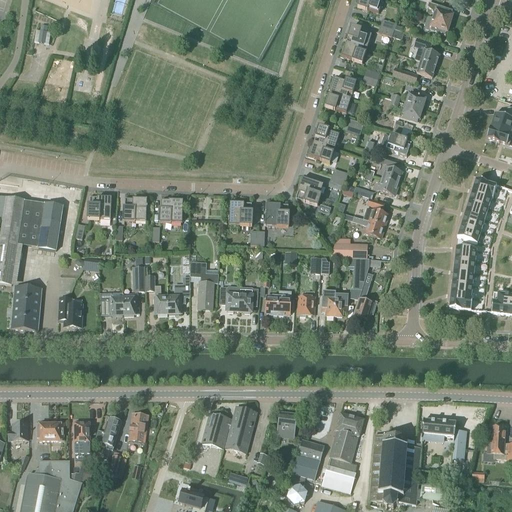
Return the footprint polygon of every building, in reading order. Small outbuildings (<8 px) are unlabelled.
[(115,0),(112,15),(122,17),(126,0),(115,0)] [(383,2),(377,0),(360,0),(357,9),(357,10),(367,13),(367,12),(378,16),(383,2)] [(435,17),(434,20),(451,26),(453,19),(452,18),(453,14),(438,9),(439,8),(428,4),(427,9),(432,12),(435,17)] [(451,26),(434,20),(428,19),(424,31),(445,38),(447,34),(448,34),(451,26)] [(382,22),(380,28),(394,33),(396,26),(382,22)] [(404,34),(415,38),(417,31),(406,27),(404,34)] [(49,29),(41,28),(40,34),(38,46),(46,47),(48,35),(49,29)] [(394,33),(380,28),(378,35),(392,39),(394,33)] [(350,31),(346,45),(367,52),(371,37),(360,34),(361,33),(351,30),(350,31)] [(420,64),(435,69),(436,68),(437,68),(439,63),(437,63),(439,57),(428,54),(431,46),(417,41),(414,50),(418,51),(415,62),(420,64)] [(367,52),(346,45),(341,59),(352,62),(352,64),(362,67),(362,66),(367,52)] [(435,69),(420,64),(416,76),(432,81),(433,75),(435,75),(436,71),(435,70),(435,69)] [(392,78),(415,85),(418,78),(395,71),(392,78)] [(366,72),(364,78),(378,83),(380,76),(366,72)] [(378,83),(364,78),(362,85),(375,89),(378,83)] [(334,81),(330,95),(351,101),(355,87),(355,86),(346,83),(345,84),(334,81)] [(351,101),(330,95),(325,109),(325,110),(335,113),(335,112),(346,116),(351,101)] [(410,95),(406,107),(421,112),(423,106),(424,107),(426,102),(425,102),(425,100),(410,95)] [(390,96),(388,101),(398,104),(400,99),(393,97),(390,96)] [(398,104),(388,101),(383,99),(380,108),(389,111),(390,107),(397,109),(398,104)] [(421,112),(406,107),(402,119),(410,122),(410,121),(418,123),(418,122),(419,122),(421,117),(420,117),(421,112)] [(491,127),(490,128),(511,134),(511,129),(511,110),(507,109),(505,116),(504,118),(494,115),(494,116),(491,127)] [(350,121),(348,128),(362,133),(364,126),(350,121)] [(362,133),(348,128),(346,135),(359,139),(362,133)] [(487,139),(486,141),(487,141),(499,145),(507,147),(511,134),(490,128),(489,132),(487,139)] [(318,130),(313,144),(334,151),(339,137),(328,134),(328,132),(318,129),(318,130)] [(407,143),(398,140),(397,141),(390,139),(385,153),(393,155),(394,155),(398,156),(397,157),(406,160),(411,145),(407,144),(407,143)] [(365,153),(371,155),(374,145),(369,143),(365,153)] [(334,151),(313,144),(309,159),(320,162),(320,163),(329,166),(330,165),(334,151)] [(379,164),(396,170),(398,164),(381,158),(379,164)] [(385,174),(382,182),(398,187),(401,181),(400,180),(401,175),(385,169),(384,174),(385,174)] [(334,171),(332,178),(345,182),(348,176),(334,171)] [(345,182),(332,178),(330,185),(343,189),(345,182)] [(295,201),(304,204),(303,205),(317,209),(321,198),(319,198),(323,187),(302,180),(295,201)] [(398,187),(382,182),(380,189),(379,188),(378,193),(394,198),(395,193),(396,193),(398,187)] [(490,187),(475,182),(472,193),(491,200),(495,188),(490,187)] [(354,196),(371,201),(373,195),(356,189),(354,196)] [(491,200),(472,193),(468,205),(487,211),(491,200)] [(90,199),(89,208),(88,208),(87,222),(99,223),(99,222),(110,222),(111,200),(90,199)] [(6,201),(3,225),(0,241),(0,286),(11,288),(17,247),(38,250),(56,253),(60,225),(63,209),(45,206),(24,203),(6,201)] [(125,201),(125,209),(123,209),(123,224),(135,224),(135,223),(146,224),(147,201),(125,201)] [(367,207),(374,210),(382,212),(384,206),(369,201),(367,207)] [(161,202),(161,211),(159,211),(159,225),(171,226),(171,225),(182,225),(183,203),(161,202)] [(229,227),(240,227),(240,229),(252,229),(252,215),(251,215),(251,206),(230,205),(229,227)] [(337,212),(343,214),(346,207),(339,205),(337,212)] [(487,211),(468,205),(464,217),(484,223),(487,211)] [(265,228),(276,229),(276,230),(288,231),(289,216),(288,216),(288,207),(266,206),(265,228)] [(360,221),(384,229),(385,224),(387,223),(388,220),(387,219),(388,217),(366,211),(363,222),(360,221)] [(384,229),(360,221),(354,219),(345,217),(343,221),(352,224),(367,229),(365,236),(380,241),(380,240),(382,239),(383,235),(382,234),(384,229)] [(484,223),(464,217),(461,228),(481,234),(484,223)] [(75,241),(82,242),(85,228),(78,227),(75,241)] [(481,234),(461,228),(457,240),(477,247),(481,234)] [(331,260),(366,262),(367,248),(350,247),(350,241),(340,241),(339,247),(335,246),(331,260)] [(476,253),(455,250),(454,261),(475,264),(476,253)] [(289,262),(289,267),(295,267),(296,256),(286,255),(285,260),(285,261),(289,262)] [(314,271),(314,276),(320,276),(320,261),(311,260),(310,271),(314,271)] [(320,261),(320,276),(321,276),(329,277),(329,265),(327,265),(325,261),(326,261),(322,261),(320,261)] [(369,262),(348,261),(347,271),(354,271),(353,292),(362,293),(363,287),(366,279),(369,271),(369,270),(369,269),(369,262)] [(475,264),(454,261),(453,274),(473,276),(475,264)] [(369,269),(380,270),(381,263),(371,262),(369,262),(369,269)] [(85,263),(84,269),(99,271),(100,265),(92,264),(85,263)] [(197,312),(212,313),(214,286),(218,286),(218,277),(205,276),(206,266),(190,265),(190,279),(201,280),(201,285),(199,285),(197,312)] [(132,270),(133,293),(134,295),(145,294),(145,279),(144,270),(132,270)] [(473,276),(453,274),(451,286),(472,288),(473,276)] [(168,318),(167,300),(161,300),(160,289),(155,289),(155,279),(145,279),(145,294),(155,294),(155,317),(161,317),(161,318),(168,318)] [(260,298),(264,299),(265,289),(269,290),(269,283),(261,282),(260,298)] [(174,300),(167,300),(168,318),(175,318),(175,316),(180,316),(180,306),(185,306),(185,300),(190,300),(189,283),(183,283),(183,288),(179,288),(177,289),(176,290),(175,292),(175,299),(174,299),(174,300)] [(472,288),(451,286),(450,298),(471,300),(472,288)] [(335,298),(334,319),(342,320),(342,316),(346,316),(347,298),(337,298),(338,287),(336,287),(335,296),(335,298)] [(363,287),(362,293),(353,319),(354,319),(354,321),(360,323),(361,321),(367,323),(369,316),(373,318),(377,304),(365,300),(368,289),(363,287)] [(39,318),(38,318),(39,313),(40,313),(42,291),(15,289),(11,331),(38,334),(39,318)] [(233,314),(239,314),(240,290),(228,289),(228,290),(220,290),(219,307),(227,308),(226,314),(228,314),(228,315),(233,316),(233,314)] [(240,290),(239,314),(245,315),(244,316),(249,316),(250,315),(251,315),(251,309),(257,309),(258,292),(252,292),(252,290),(240,290)] [(279,294),(278,299),(277,318),(284,318),(284,317),(290,317),(291,294),(279,294)] [(307,299),(299,299),(298,317),(299,317),(299,319),(305,319),(306,318),(313,318),(313,312),(314,312),(315,300),(314,300),(314,294),(308,294),(307,299)] [(122,297),(122,295),(100,296),(100,318),(111,318),(116,318),(116,319),(123,319),(123,301),(122,297)] [(326,319),(334,319),(335,298),(335,296),(324,295),(324,297),(323,297),(322,315),(326,315),(326,319)] [(510,297),(493,295),(491,316),(507,318),(510,297)] [(122,297),(123,301),(123,319),(130,319),(130,318),(135,317),(135,307),(138,307),(137,297),(122,297)] [(471,300),(450,298),(449,311),(470,313),(472,301),(471,300)] [(271,317),(277,318),(278,299),(266,299),(265,316),(271,316),(271,317)] [(59,301),(58,323),(64,323),(63,330),(81,331),(82,308),(71,307),(72,302),(59,301)] [(231,428),(225,451),(246,457),(257,415),(236,410),(233,419),(232,424),(230,424),(229,427),(231,428)] [(209,415),(201,446),(223,451),(229,427),(230,424),(230,421),(228,421),(209,415)] [(280,415),(277,439),(293,441),(296,417),(280,415)] [(131,428),(130,443),(144,444),(145,429),(147,430),(148,418),(130,416),(129,428),(131,428)] [(336,433),(329,460),(350,466),(358,439),(359,439),(363,422),(340,416),(335,433),(336,433)] [(109,421),(101,446),(107,447),(108,448),(104,462),(109,463),(112,454),(114,449),(121,425),(116,423),(115,421),(112,420),(110,421),(109,421)] [(423,422),(421,436),(422,436),(444,438),(444,439),(454,440),(452,455),(456,455),(456,456),(456,463),(464,464),(467,434),(455,433),(455,425),(423,422)] [(76,427),(75,427),(75,462),(89,461),(89,427),(88,427),(88,423),(76,424),(76,427)] [(43,427),(37,427),(37,444),(50,444),(50,427),(49,427),(47,425),(44,425),(43,427)] [(51,427),(50,427),(50,444),(63,444),(63,429),(63,427),(57,427),(56,425),(52,425),(51,427)] [(13,435),(8,435),(8,444),(14,444),(26,444),(26,427),(20,427),(20,426),(15,426),(15,427),(13,427),(13,435)] [(487,445),(486,456),(494,457),(493,461),(506,462),(506,465),(511,465),(511,446),(504,446),(505,430),(506,429),(492,428),(492,429),(491,446),(487,445)] [(373,456),(369,504),(376,505),(375,505),(375,506),(376,505),(379,507),(379,508),(380,508),(380,507),(383,506),(386,509),(385,511),(386,511),(387,510),(391,510),(392,511),(393,511),(392,510),(395,507),(398,509),(398,510),(399,510),(399,509),(403,508),(404,508),(403,507),(415,508),(420,451),(421,446),(415,445),(416,441),(374,437),(374,446),(374,447),(374,455),(373,456)] [(302,443),(297,459),(319,465),(324,449),(302,443)] [(260,456),(257,465),(258,465),(263,467),(267,468),(268,466),(264,464),(266,458),(260,456)] [(113,458),(107,478),(111,479),(117,480),(122,461),(113,458)] [(25,459),(19,473),(23,473),(29,460),(28,460),(25,459)] [(300,462),(295,477),(310,481),(315,466),(300,462)] [(27,479),(20,511),(73,511),(82,486),(82,487),(82,486),(69,482),(69,464),(39,464),(38,478),(28,476),(27,479)] [(327,468),(321,488),(350,496),(355,476),(327,468)] [(134,469),(131,481),(138,482),(141,470),(134,469)] [(86,472),(84,481),(90,482),(92,474),(86,472)] [(231,474),(228,483),(246,488),(248,479),(231,474)] [(419,485),(417,500),(447,504),(449,488),(419,485)] [(289,491),(287,501),(294,508),(304,505),(307,495),(299,488),(289,491)] [(179,503),(178,506),(184,508),(187,509),(188,509),(192,510),(191,511),(205,511),(209,501),(204,499),(197,497),(198,495),(190,493),(189,494),(188,494),(182,493),(181,493),(179,499),(180,499),(179,503)]
